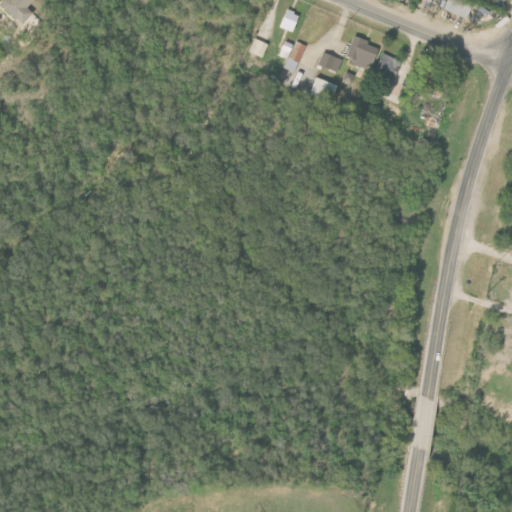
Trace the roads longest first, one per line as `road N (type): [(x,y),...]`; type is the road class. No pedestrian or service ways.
road 1 (tertiary): [(511,56),(466,192),(427,398)]
road 2 (tertiary): [(509,63),(343,0)]
